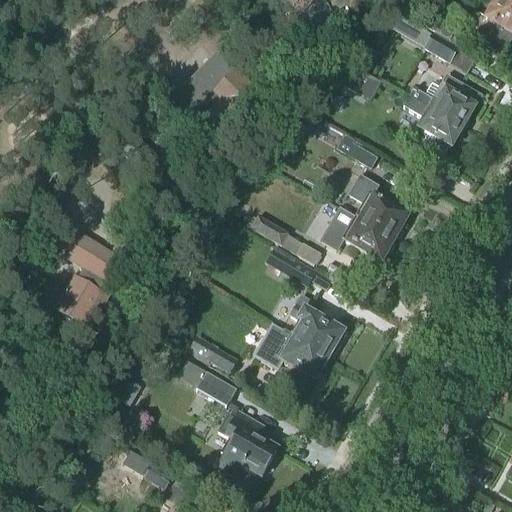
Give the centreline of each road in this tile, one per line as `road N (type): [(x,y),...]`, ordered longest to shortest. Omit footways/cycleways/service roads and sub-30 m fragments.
road 1 (residential): [(511,184),(324,511)]
road 2 (tertiary): [(361,511),(511,252)]
road 3 (residential): [(401,511),(511,321)]
road 4 (track): [(0,104),(116,21)]
